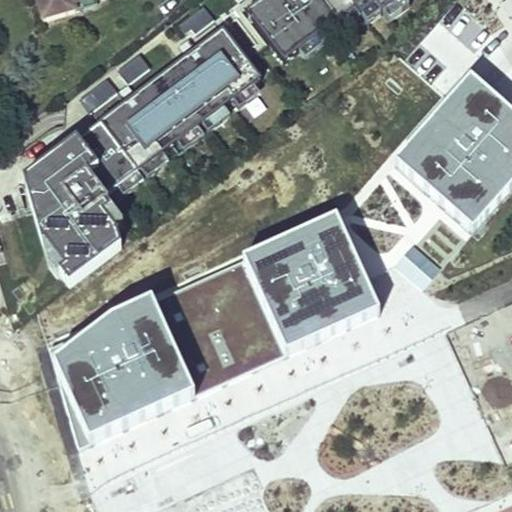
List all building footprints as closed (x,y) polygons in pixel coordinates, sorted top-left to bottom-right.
[(36,0),(43,22),(79,12),(77,3),(89,0),(36,0)] [(271,0),(248,17),(286,68),(358,15),(364,23),(379,12),(385,21),(413,0),(271,0)] [(216,23),(207,10),(181,29),(191,42),(216,23)] [(111,220),(98,202),(261,83),(225,34),(100,125),(101,126),(24,183),(40,245),(40,268),(48,279),(51,276),(61,290),(113,251),(106,232),(113,227),(108,222),(111,220)] [(151,70),(141,57),(119,73),(129,87),(151,70)] [(120,94),(110,80),(82,100),(92,114),(120,94)] [(394,167),(473,236),(511,192),(511,117),(470,81),(394,167)] [(336,222),(242,265),(286,360),(380,318),(336,222)] [(242,265),(153,305),(197,400),(286,360),(242,265)] [(79,454),(197,400),(153,305),(49,353),(79,454)]
